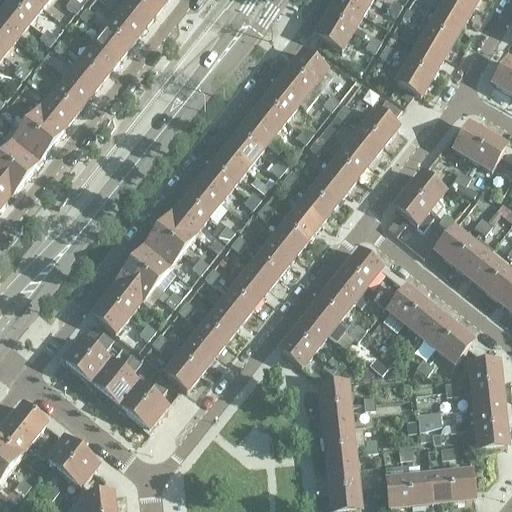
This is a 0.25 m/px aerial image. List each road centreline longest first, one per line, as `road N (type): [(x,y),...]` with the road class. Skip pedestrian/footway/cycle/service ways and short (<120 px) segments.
road 1 (residential): [(25,381),(323,0)]
road 2 (residential): [(152,485),(362,227)]
road 3 (residential): [(188,0),(0,235)]
road 4 (residential): [(511,349),(362,227)]
road 5 (tertiary): [(90,220),(206,76)]
road 6 (residential): [(152,485),(25,381)]
road 7 (residential): [(362,227),(462,100)]
road 8 (tertiary): [(0,343),(90,220)]
road 9 (tertiary): [(90,220),(79,222),(0,307)]
